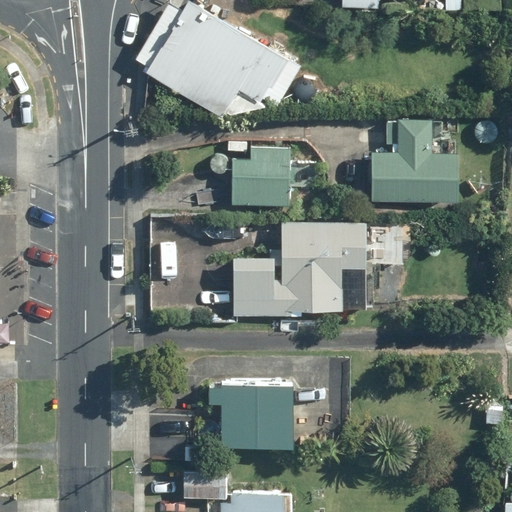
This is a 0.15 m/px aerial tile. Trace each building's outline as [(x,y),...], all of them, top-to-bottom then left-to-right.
[(187,0),(146,70),(220,114),(237,85),(258,98),(268,82),(270,83),(286,56),(191,0),(187,0)] [(371,150),(371,199),(455,200),(456,150),(430,150),(430,116),(398,116),(397,150),(371,150)] [(233,157),(232,202),(288,203),(289,145),(250,144),(250,158),(233,157)] [(364,218),(281,219),(281,247),(268,247),(269,254),(232,254),(232,314),(288,314),(288,309),(339,308),(339,306),(364,306),(364,218)] [(219,400),(219,442),(290,443),(291,381),(220,380),(219,384),(206,384),(206,400),(219,400)] [(501,402),(486,402),(486,416),(502,416),(501,402)] [(197,418),(149,416),(147,457),(195,459),(197,418)] [(237,470),(236,455),(225,454),(225,471),(237,470)] [(224,471),(182,470),(181,494),(223,495),(224,471)] [(279,511),(279,489),(230,490),(230,500),(220,500),(219,511),(279,511)]
